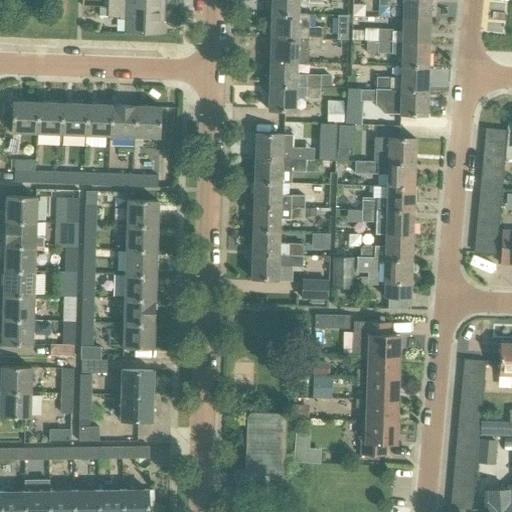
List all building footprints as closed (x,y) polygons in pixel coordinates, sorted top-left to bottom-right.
[(163,0),(108,0),(108,7),(163,9),(163,0)] [(270,0),(270,13),(297,14),(297,0),(270,0)] [(401,18),(428,19),(428,0),(378,0),(379,5),(393,6),(393,4),(402,5),(401,18)] [(127,18),(126,33),(162,34),(163,9),(108,7),(108,17),(127,18)] [(269,37),(321,39),(322,27),(308,26),(308,15),(297,14),(270,13),(269,37)] [(397,42),(428,43),(428,19),(401,18),(401,31),(392,31),(392,29),(378,29),(377,41),(397,42)] [(365,39),(375,40),(375,29),(365,28),(365,39)] [(295,62),(307,62),(307,51),(321,51),(321,39),(269,37),(269,61),(295,62)] [(400,66),(427,67),(428,43),(397,42),(377,41),(377,53),(391,53),(400,53),(400,66)] [(322,72),(340,76),(343,61),(325,57),(322,72)] [(294,86),(295,62),(269,61),(268,85),(294,86)] [(427,67),(400,66),(400,78),(391,78),(391,77),(376,77),(376,89),(427,91),(427,67)] [(305,87),(318,87),(318,76),(305,75),(305,87)] [(294,86),(268,85),(267,109),(294,110),(294,86)] [(318,87),(305,87),(305,100),(317,100),(318,87)] [(374,101),(375,101),(376,89),(374,89),(359,89),(358,101),(362,101),(374,101)] [(376,89),(375,101),(384,102),(383,114),(399,114),(426,115),(427,91),(376,89)] [(322,115),(338,117),(341,94),(324,92),(322,115)] [(10,131),(36,132),(38,102),(11,101),(10,131)] [(36,132),(61,133),(63,103),(38,102),(36,132)] [(63,103),(61,133),(61,143),(86,144),(86,134),(88,104),(63,103)] [(88,104),(86,134),(111,135),(112,105),(88,104)] [(136,106),(112,105),(111,135),(134,136),(136,106)] [(136,106),(134,136),(158,137),(159,107),(136,106)] [(308,118),(309,132),(322,131),(321,117),(308,118)] [(349,147),(353,147),(354,126),(338,125),(337,147),(349,147)] [(485,140),(506,142),(507,130),(486,128),(485,140)] [(280,158),(306,159),(329,160),(330,149),(291,147),(291,134),(254,133),(254,157),(280,158)] [(374,137),(373,162),(414,163),(414,138),(374,137)] [(485,140),(484,153),(504,155),(506,142),(485,140)] [(335,160),(347,161),(349,147),(337,147),(335,160)] [(482,166),(503,168),(504,155),(484,153),(482,166)] [(136,154),(136,167),(148,168),(149,155),(136,154)] [(254,157),(253,181),(280,182),(291,183),(291,171),(305,171),(306,159),(280,158),(254,157)] [(15,159),(14,169),(35,170),(36,161),(15,159)] [(386,186),(413,187),(414,163),(373,162),(353,161),(353,174),(363,174),(386,175),(386,186)] [(503,168),(482,166),(481,178),(502,180),(503,168)] [(38,182),(60,183),(60,172),(39,171),(38,182)] [(63,183),(83,184),(84,172),(63,172),(63,183)] [(87,184),(108,185),(108,173),(88,172),(87,184)] [(112,185),(132,186),(133,174),(112,173),(112,185)] [(137,186),(157,186),(157,175),(137,174),(137,186)] [(502,180),(481,178),(480,191),(501,193),(502,180)] [(332,180),(333,194),(355,193),(354,179),(332,180)] [(253,181),(252,206),(304,208),(305,196),(279,195),(280,182),(253,181)] [(362,197),(362,209),(382,210),(413,211),(413,187),(386,186),(385,198),(362,197)] [(480,191),(479,203),(500,205),(501,193),(480,191)] [(4,222),(34,223),(35,196),(5,195),(4,222)] [(66,217),(79,218),(79,198),(67,198),(66,217)] [(126,226),(156,227),(156,200),(126,199),(126,226)] [(337,202),(336,215),(351,216),(352,203),(337,202)] [(84,203),(84,225),(96,225),(97,204),(84,203)] [(479,203),(477,216),(498,218),(500,205),(479,203)] [(251,229),(278,230),(278,218),(304,219),(304,208),(252,206),(251,229)] [(385,222),(385,234),(412,235),(413,211),(382,210),(362,209),(361,222),(385,222)] [(476,228),(497,230),(498,218),(477,216),(476,228)] [(34,223),(4,222),(4,247),(34,248),(34,223)] [(65,244),(78,244),(78,225),(66,225),(65,244)] [(126,226),(125,250),(155,251),(156,227),(126,226)] [(307,226),(307,241),(324,241),(324,227),(307,226)] [(344,227),(345,240),(359,240),(358,227),(344,227)] [(475,241),(496,243),(497,230),(476,228),(475,241)] [(251,254),(303,255),(312,256),(312,244),(303,244),(303,245),(277,244),(278,243),(278,230),(251,229),(251,254)] [(83,249),(96,249),(96,230),(84,230),(83,249)] [(511,232),(501,232),(500,265),(511,265),(511,232)] [(381,258),(411,259),(412,235),(385,234),(384,247),(375,247),(375,246),(361,246),(360,257),(381,258)] [(496,243),(475,241),(474,253),(495,255),(496,243)] [(3,272),(33,273),(34,248),(4,247),(3,272)] [(64,268),(77,269),(77,249),(65,249),(64,268)] [(124,275),(154,276),(155,251),(125,250),(124,275)] [(82,273),(95,273),(95,253),(83,253),(82,273)] [(302,267),(303,255),(251,254),(250,278),(277,279),(277,266),(302,267)] [(410,298),(411,259),(381,258),(360,257),(358,257),(358,270),(374,271),(374,282),(383,283),(383,297),(410,298)] [(333,290),(351,290),(352,259),(334,258),(333,290)] [(3,296),(32,297),(33,273),(3,272),(3,296)] [(63,293),(76,293),(77,274),(64,273),(63,293)] [(124,275),(123,299),(153,300),(154,276),(124,275)] [(82,298),(94,298),(94,277),(82,277),(82,298)] [(301,296),(328,297),(328,281),(302,280),(301,296)] [(32,297),(3,296),(2,321),(32,321),(32,297)] [(123,299),(123,323),(153,324),(153,300),(123,299)] [(63,322),(75,322),(76,302),(63,301),(63,322)] [(82,302),(81,322),(94,322),(94,302),(82,302)] [(315,314),(314,327),(333,327),(334,315),(315,314)] [(32,321),(2,321),(2,344),(31,345),(32,321)] [(75,342),(75,322),(63,322),(62,341),(75,342)] [(81,322),(80,346),(93,347),(94,322),(81,322)] [(363,357),(366,357),(367,357),(399,358),(399,335),(389,335),(390,323),(353,322),(353,356),(363,357)] [(153,324),(123,323),(122,347),(152,347),(153,324)] [(497,376),(511,376),(511,343),(499,343),(497,376)] [(50,356),(74,357),(74,345),(51,344),(50,356)] [(367,357),(366,357),(366,369),(356,369),(355,378),(398,379),(399,358),(367,357)] [(462,372),(482,373),(483,361),(463,359),(462,372)] [(80,360),(79,373),(106,374),(107,361),(80,360)] [(312,377),(326,377),(326,364),(312,364),(312,377)] [(1,391),(30,392),(31,366),(1,365),(1,391)] [(61,368),(61,393),(73,393),(74,368),(61,368)] [(121,395),(151,396),(151,369),(121,369),(121,395)] [(461,384),(481,386),(482,373),(462,372),(461,384)] [(79,394),(91,394),(92,374),(79,374),(79,394)] [(365,400),(397,401),(398,379),(355,378),(355,386),(366,387),(365,399),(365,400)] [(460,397),(480,398),(481,386),(461,384),(460,397)] [(30,392),(1,391),(0,415),(30,417),(30,392)] [(73,393),(61,393),(60,413),(72,413),(73,393)] [(91,394),(79,394),(78,419),(91,419),(91,394)] [(151,396),(121,395),(120,419),(150,420),(151,396)] [(459,409),(479,411),(480,398),(460,397),(459,409)] [(365,408),(365,421),(396,422),(397,401),(365,400),(365,399),(355,399),(355,408),(365,408)] [(291,419),(305,420),(306,407),(292,407),(291,419)] [(459,409),(458,422),(478,424),(479,411),(459,409)] [(234,496),(239,500),(279,501),(283,497),(286,413),(250,412),(245,417),(243,483),(234,483),(234,496)] [(365,421),(361,420),(360,455),(385,456),(386,444),(396,444),(396,422),(365,421)] [(456,434),(477,436),(478,424),(458,422),(456,434)] [(49,429),(49,442),(70,442),(70,429),(49,429)] [(476,440),(477,436),(456,434),(455,447),(476,449),(476,440)] [(492,459),(493,440),(480,439),(478,459),(492,460),(492,459)] [(98,447),(99,459),(122,459),(122,446),(98,447)] [(122,446),(122,459),(149,458),(149,446),(122,446)] [(49,448),(49,460),(74,459),(74,447),(49,448)] [(98,447),(74,447),(74,459),(99,459),(98,447)] [(474,461),(475,459),(476,449),(455,447),(454,459),(474,461)] [(0,460),(24,460),(24,448),(0,448),(0,460)] [(49,448),(24,448),(24,460),(49,460),(49,448)] [(453,472),(473,474),(474,461),(454,459),(453,472)] [(452,484),(472,486),(473,474),(453,472),(452,484)] [(472,486),(452,484),(451,497),(471,499),(472,486)] [(511,511),(511,485),(507,485),(507,490),(491,490),(489,490),(487,490),(487,502),(486,502),(486,511),(511,511)] [(123,490),(122,511),(145,511),(145,489),(123,490)] [(99,511),(99,490),(75,491),(75,511),(99,511)] [(99,490),(99,511),(122,511),(123,490),(99,490)] [(0,511),(24,511),(24,491),(0,491),(0,511)] [(50,511),(50,491),(24,491),(24,511),(50,511)] [(75,511),(75,491),(50,491),(50,511),(75,511)] [(471,499),(451,497),(450,508),(470,510),(471,499)]
